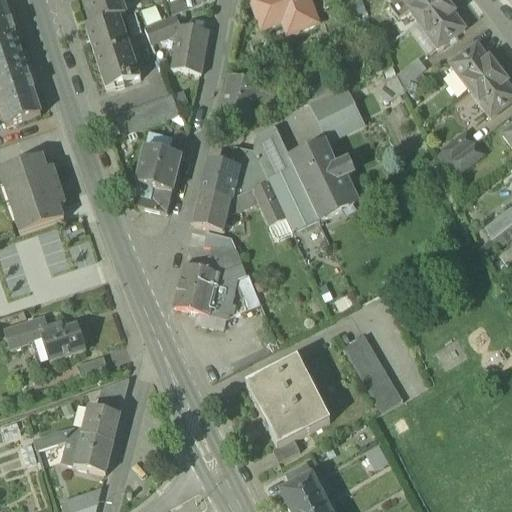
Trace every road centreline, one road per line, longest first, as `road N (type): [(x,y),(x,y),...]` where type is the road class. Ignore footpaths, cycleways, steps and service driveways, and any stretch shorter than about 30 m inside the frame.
road 1 (residential): [(153,332),(39,0)]
road 2 (residential): [(153,332),(222,0)]
road 3 (residential): [(166,363),(190,473),(153,511)]
road 4 (residential): [(238,511),(166,363)]
